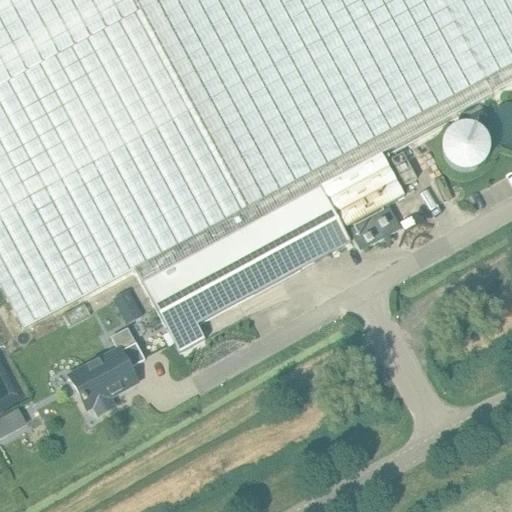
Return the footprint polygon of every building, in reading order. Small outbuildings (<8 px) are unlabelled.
[(511,0),(0,0),(0,286),(14,313),(28,339),(138,280),(172,262),(320,185),(381,156),(511,85),(511,0)] [(511,103),(506,104),(502,105),(498,107),(494,110),(490,114),(488,119),(486,127),(486,132),(487,136),(491,145),(494,147),(499,151),(503,153),(509,154),(511,153),(511,103)] [(484,157),(484,156),(484,152),(482,146),(480,142),(477,138),(473,135),(469,133),(465,131),(460,131),(455,131),(450,132),(446,134),(441,138),(438,142),(436,146),(435,150),(434,156),(434,160),(435,165),(440,173),(443,176),(448,179),(457,181),(463,181),(467,180),(472,178),(476,175),(479,172),(482,166),(483,163),(484,157)] [(391,161),(405,187),(416,181),(403,155),(391,161)] [(381,156),(138,280),(180,354),(207,342),(197,327),(349,244),(341,230),(349,225),(387,206),(402,199),(381,156)] [(351,239),(358,253),(400,231),(387,206),(349,225),(355,237),(351,239)] [(138,311),(128,292),(111,301),(122,320),(138,311)] [(118,352),(69,378),(87,411),(93,408),(98,417),(113,409),(108,400),(137,385),(129,371),(144,363),(127,331),(111,339),(118,352)]
